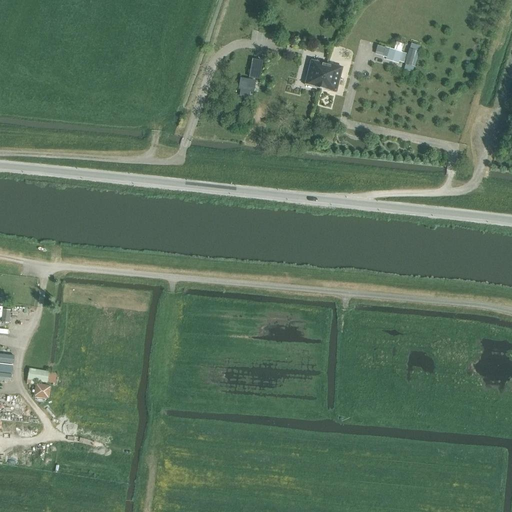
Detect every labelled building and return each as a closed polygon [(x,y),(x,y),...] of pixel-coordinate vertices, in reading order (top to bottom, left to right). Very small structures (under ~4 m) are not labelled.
[(468,28),(465,40),(474,42),(477,31),(468,28)] [(342,57),(347,44),(337,41),(333,54),(342,57)] [(387,58),(398,62),(401,53),(390,49),(387,58)] [(406,64),(411,66),(415,52),(410,50),(406,64)] [(305,85),(336,93),(342,68),(321,63),(320,63),(311,61),(305,85)] [(251,79),(260,80),(263,63),(253,62),(251,79)] [(239,97),(249,99),(251,92),(253,93),(255,84),(241,82),(239,97)] [(253,113),(254,104),(238,102),(236,110),(233,126),(251,129),(253,113)] [(37,300),(38,287),(37,287),(38,281),(23,279),(21,298),(37,300)] [(1,323),(9,324),(11,311),(3,310),(1,323)] [(0,354),(0,362),(13,364),(14,356),(0,354)] [(0,379),(11,381),(12,374),(13,366),(0,364),(0,379)] [(27,384),(34,385),(35,381),(47,383),(55,384),(57,374),(29,369),(27,379),(28,379),(27,384)] [(0,412),(8,413),(9,409),(11,409),(12,403),(2,401),(0,412)]
